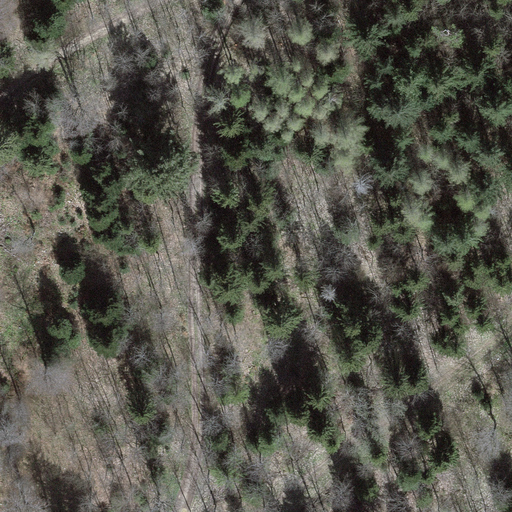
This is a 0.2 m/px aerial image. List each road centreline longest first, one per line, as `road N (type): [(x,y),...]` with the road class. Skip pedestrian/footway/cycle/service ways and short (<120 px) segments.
road 1 (track): [(181,511),(218,62),(237,0)]
road 2 (track): [(266,511),(511,338)]
road 3 (track): [(0,92),(74,42),(166,0)]
